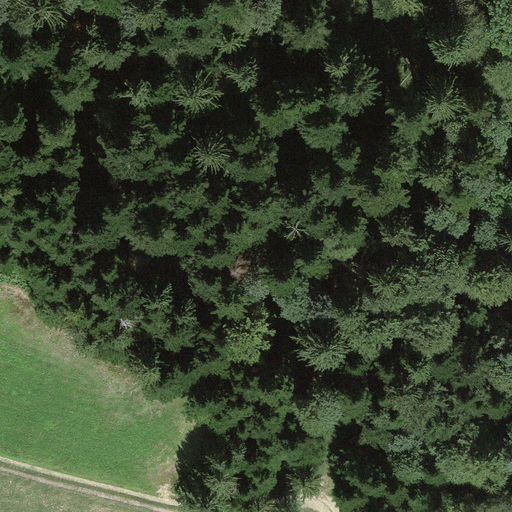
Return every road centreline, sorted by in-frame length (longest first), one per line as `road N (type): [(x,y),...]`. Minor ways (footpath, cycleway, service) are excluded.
road 1 (track): [(302,0),(291,30),(291,99),(321,261),(336,511)]
road 2 (track): [(0,461),(231,511)]
